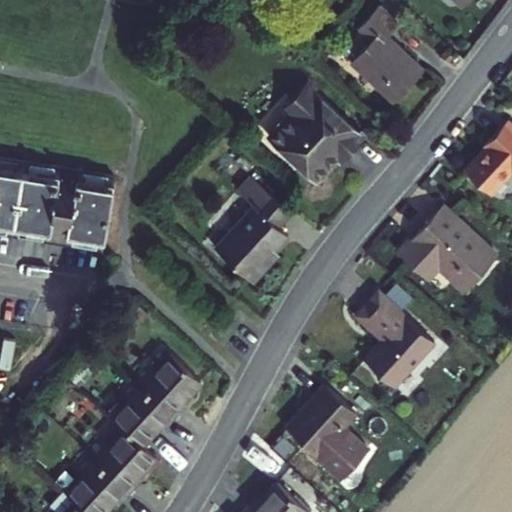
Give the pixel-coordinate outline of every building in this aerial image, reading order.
[(373,31),(353,53),(397,93),(425,62),(388,28),(399,17),(379,0),(377,0),(360,19),(373,31)] [(298,94),(267,127),(316,172),(336,149),(340,152),(363,127),(305,73),(291,88),(298,94)] [(487,144),(466,167),(490,190),(511,166),(511,121),(507,117),(484,141),(487,144)] [(65,234),(100,240),(111,169),(0,151),(0,224),(48,232),(49,225),(66,228),(65,234)] [(253,195),(214,238),(251,272),(267,254),(263,250),(285,225),(277,217),(290,202),(250,166),(237,181),(253,195)] [(442,202),(399,250),(427,276),(439,263),(465,287),(497,252),(442,202)] [(49,225),(48,232),(65,234),(66,228),(49,225)] [(413,295),(396,280),(385,292),(401,307),(413,295)] [(379,287),(357,311),(382,335),(364,355),(394,383),(435,338),(401,307),(385,292),(379,287)] [(185,396),(182,394),(200,374),(170,346),(156,361),(146,352),(130,369),(174,409),(185,396)] [(174,409),(130,369),(114,387),(123,395),(111,409),(123,420),(142,437),(160,418),(163,421),(174,409)] [(321,383),(282,425),(336,476),(363,447),(337,423),(349,409),(321,383)] [(142,437),(123,420),(109,435),(100,427),(85,444),(128,484),(140,471),(137,468),(154,449),(142,437)] [(128,484),(85,444),(71,460),(79,468),(65,483),(67,485),(95,511),(96,511),(113,494),(117,496),(128,484)] [(256,494),(245,505),(252,511),(303,511),(310,505),(279,477),(260,497),(256,494)] [(95,511),(67,485),(41,511),(95,511)]
